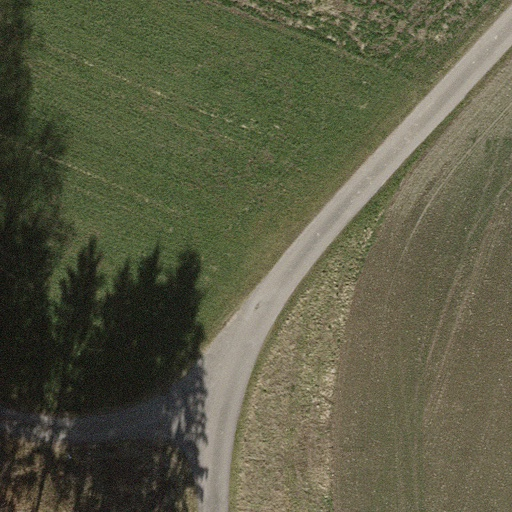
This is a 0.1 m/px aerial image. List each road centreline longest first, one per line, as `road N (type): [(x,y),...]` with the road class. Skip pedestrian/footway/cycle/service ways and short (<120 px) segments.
road 1 (track): [(511,40),(298,273),(208,428),(217,511)]
road 2 (track): [(0,428),(109,436),(208,428)]
